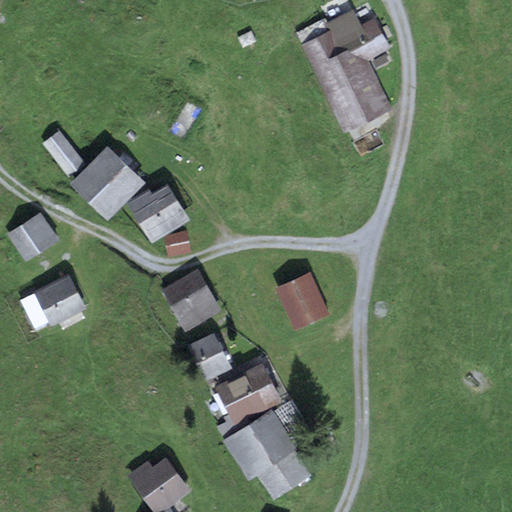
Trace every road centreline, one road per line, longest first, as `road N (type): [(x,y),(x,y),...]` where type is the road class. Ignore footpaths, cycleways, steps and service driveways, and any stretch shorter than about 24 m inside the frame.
road 1 (track): [(368,248),(358,463),(340,511)]
road 2 (track): [(242,247),(368,248)]
